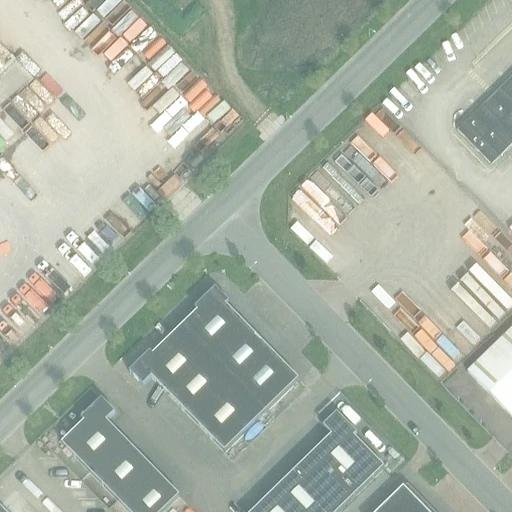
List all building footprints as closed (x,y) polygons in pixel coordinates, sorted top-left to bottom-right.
[(511,76),(456,131),(491,166),(511,145),(511,76)] [(151,378),(196,425),(224,453),(298,381),(226,306),(228,303),(215,289),(194,310),(197,313),(152,356),(149,353),(129,373),(142,387),(151,378)] [(511,329),(467,373),(511,419),(511,329)] [(163,511),(179,497),(106,422),(115,414),(101,400),(81,420),(83,423),(61,445),(126,511),(163,511)] [(339,511),(344,508),(383,469),(353,438),(357,435),(336,414),(322,428),(331,437),(253,511),(339,511)] [(426,511),(403,488),(378,511),(426,511)]
